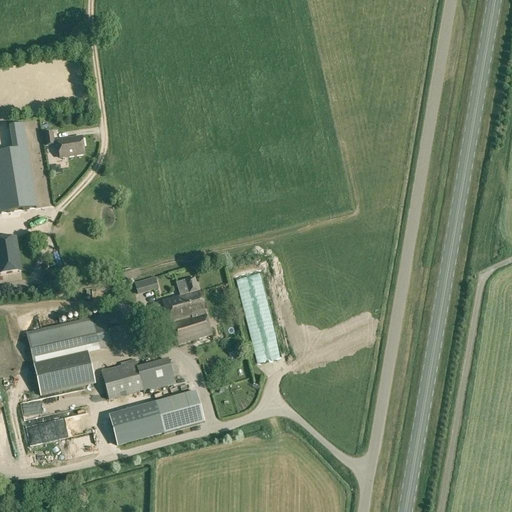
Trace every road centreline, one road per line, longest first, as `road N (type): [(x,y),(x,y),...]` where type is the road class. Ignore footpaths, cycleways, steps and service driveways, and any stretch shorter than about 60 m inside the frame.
road 1 (primary): [(405,511),(493,0)]
road 2 (unclassified): [(369,469),(450,0)]
road 3 (unclassified): [(369,469),(267,403),(250,418),(213,429),(46,473),(0,476)]
road 4 (track): [(90,0),(102,153),(55,212),(0,227)]
road 5 (unclassified): [(441,511),(481,282),(511,259)]
road 6 (track): [(169,348),(113,305),(0,308)]
road 7 (track): [(267,403),(280,373),(372,327)]
